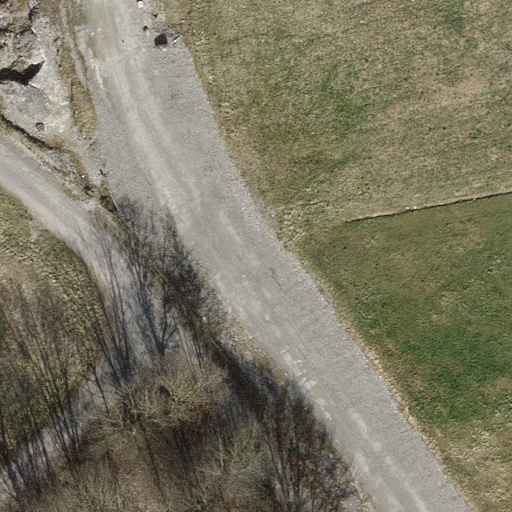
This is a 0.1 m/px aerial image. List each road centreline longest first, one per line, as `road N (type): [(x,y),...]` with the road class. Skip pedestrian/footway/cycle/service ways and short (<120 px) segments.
road 1 (track): [(386,511),(142,173),(119,0)]
road 2 (track): [(164,341),(109,266),(0,166)]
road 3 (track): [(0,487),(164,341)]
road 4 (track): [(164,341),(285,511)]
